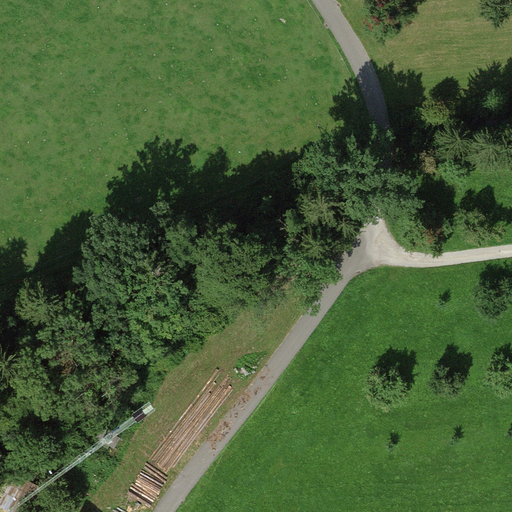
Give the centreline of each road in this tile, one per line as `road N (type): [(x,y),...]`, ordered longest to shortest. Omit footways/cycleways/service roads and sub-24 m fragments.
road 1 (residential): [(166,511),(375,227),(384,158),(378,101),(364,61),(324,0)]
road 2 (track): [(511,254),(443,262),(359,255)]
